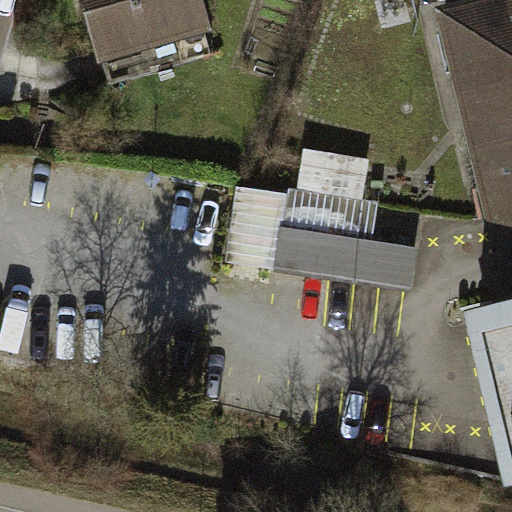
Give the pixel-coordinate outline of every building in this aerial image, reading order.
[(206,0),(78,0),(99,87),(220,59),(206,0)] [(511,0),(448,0),(437,3),(494,248),(511,243),(511,0)] [(297,144),(286,271),(421,283),(424,239),(374,235),(382,151),(297,144)] [(511,243),(494,248),(498,267),(503,287),(511,285),(511,243)] [(461,297),(500,465),(511,462),(511,285),(503,287),(461,297)]
